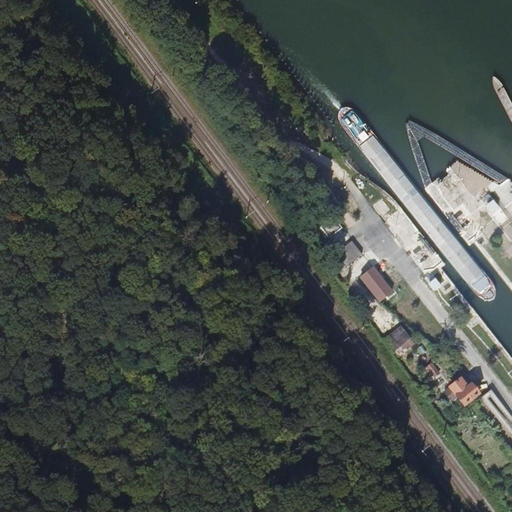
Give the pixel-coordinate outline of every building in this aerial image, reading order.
[(320,228),(329,239),(341,229),(333,218),(329,221),(328,220),(326,219),(324,219),(323,221),(323,223),(325,224),(320,228)] [(345,268),(362,255),(352,242),(335,255),(345,268)] [(380,302),(392,293),(372,267),(360,277),(380,302)] [(400,327),(384,339),(398,357),(414,345),(407,334),(409,332),(405,326),(402,329),(400,327)] [(433,379),(440,374),(432,364),(426,369),(433,379)] [(460,379),(455,383),(449,387),(450,388),(444,393),(451,401),(456,397),(464,406),(471,401),(479,395),(471,385),(467,388),(460,379)]
